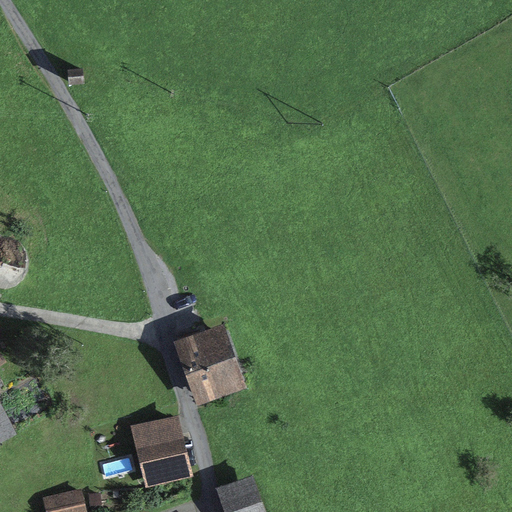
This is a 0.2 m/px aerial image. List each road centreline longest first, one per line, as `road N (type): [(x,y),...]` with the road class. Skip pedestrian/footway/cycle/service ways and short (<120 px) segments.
road 1 (residential): [(216,511),(164,317),(118,199),(2,0)]
road 2 (track): [(169,335),(0,310)]
